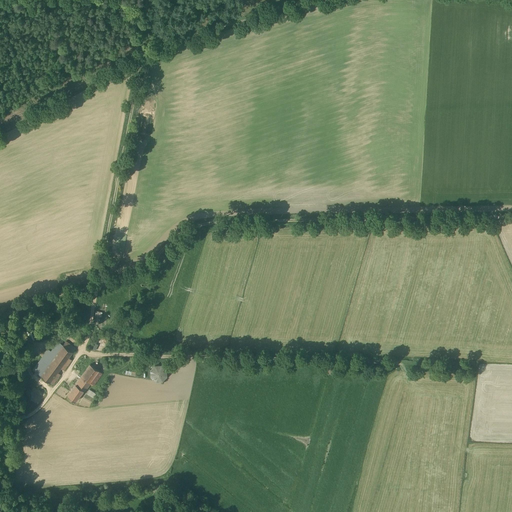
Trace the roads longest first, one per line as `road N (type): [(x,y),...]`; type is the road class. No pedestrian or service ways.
road 1 (track): [(0,310),(113,280),(211,223),(511,218)]
road 2 (track): [(0,417),(23,420),(73,366),(89,333),(113,189)]
road 3 (track): [(144,0),(113,189)]
